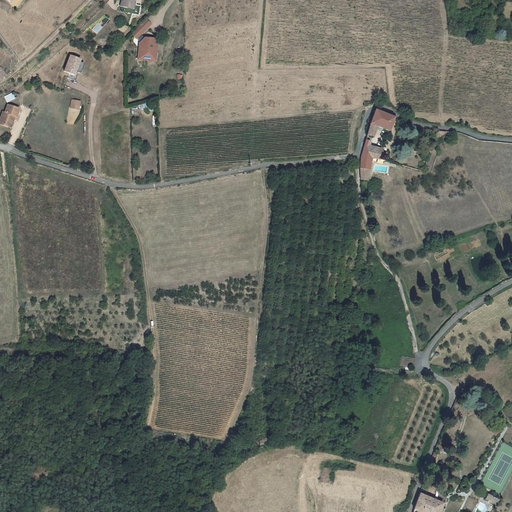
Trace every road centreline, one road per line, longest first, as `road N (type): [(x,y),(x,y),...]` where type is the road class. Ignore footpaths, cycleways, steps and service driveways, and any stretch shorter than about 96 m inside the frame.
road 1 (unclassified): [(0,145),(109,183),(151,186),(354,155),(375,107),(430,127),(511,141)]
road 2 (unclassified): [(410,511),(451,396),(421,359),(454,318),(511,281)]
